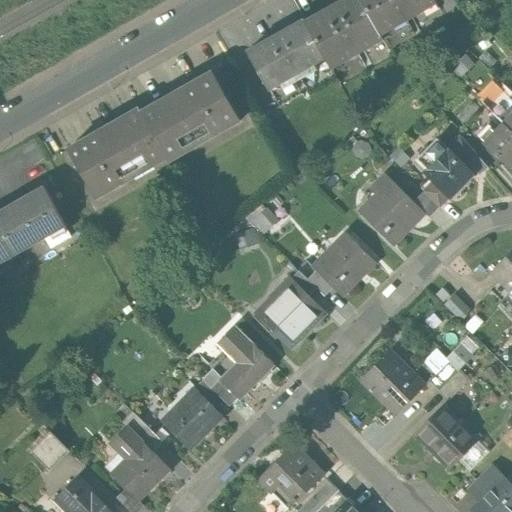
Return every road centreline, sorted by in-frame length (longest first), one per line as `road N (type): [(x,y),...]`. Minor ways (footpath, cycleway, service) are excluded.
road 1 (residential): [(299,391),(460,230),(511,209)]
road 2 (tertiary): [(0,132),(220,0)]
road 3 (residential): [(299,391),(416,511)]
road 4 (residential): [(187,511),(299,391)]
